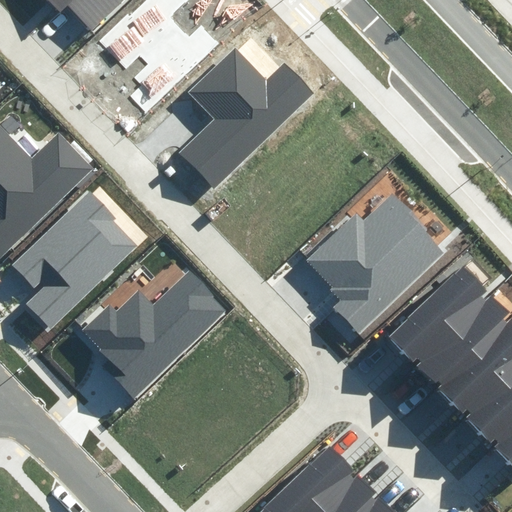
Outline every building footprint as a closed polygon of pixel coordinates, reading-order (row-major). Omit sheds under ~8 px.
[(49,0),(61,12),(67,6),(92,32),(124,0),(49,0)] [(128,96),(143,113),(221,42),(204,23),(188,37),(171,18),(191,0),(146,0),(99,43),(123,70),(139,55),(148,65),(135,77),(141,85),(128,96)] [(179,149),(215,185),(311,92),(282,63),(265,80),(232,46),(187,91),(213,117),(179,149)] [(0,254),(93,167),(59,132),(34,156),(0,120),(0,254)] [(29,304),(50,326),(136,243),(116,222),(121,217),(93,189),(18,260),(45,288),(29,304)] [(360,333),(445,254),(392,197),(366,221),(357,212),(302,262),(337,300),(333,304),(360,333)] [(463,265),(387,336),(414,364),(490,293),(463,265)] [(136,399),(225,313),(214,302),(219,297),(191,268),(154,304),(142,291),(117,315),(108,307),(84,331),(123,371),(115,378),(136,399)] [(511,316),(490,293),(414,364),(441,393),(511,326),(511,316)] [(511,326),(441,393),(468,421),(511,379),(511,326)] [(511,379),(468,421),(495,449),(511,433),(511,379)] [(511,433),(495,449),(511,467),(511,433)] [(333,445),(261,511),(314,511),(358,472),(333,445)] [(358,472),(314,511),(362,511),(380,496),(358,472)] [(395,511),(380,496),(362,511),(395,511)]
